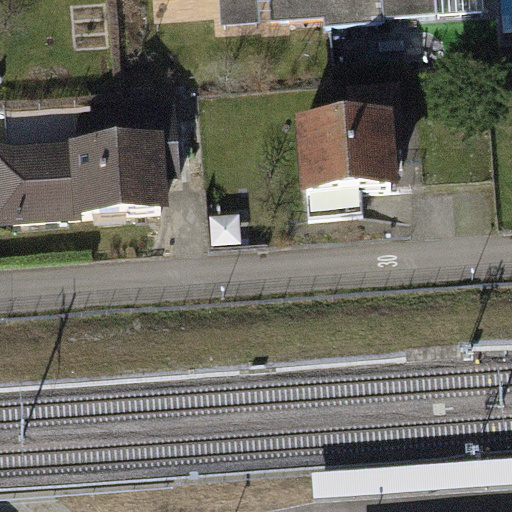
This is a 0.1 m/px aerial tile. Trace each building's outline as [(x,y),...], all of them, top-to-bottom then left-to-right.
[(329,0),(274,0),(277,32),(331,28),(329,0)] [(385,0),(330,0),(332,35),(387,31),(385,0)] [(409,157),(405,99),(359,102),(361,134),(306,138),(313,227),(368,222),(366,205),(401,203),(398,158),(409,157)] [(89,154),(2,161),(0,162),(0,196),(10,203),(13,231),(168,217),(165,187),(184,185),(178,121),(106,127),(88,146),(89,154)] [(511,458),(314,473),(316,501),(511,486),(511,458)]
